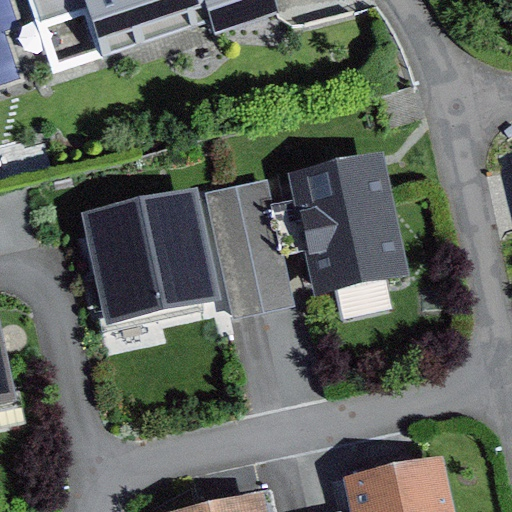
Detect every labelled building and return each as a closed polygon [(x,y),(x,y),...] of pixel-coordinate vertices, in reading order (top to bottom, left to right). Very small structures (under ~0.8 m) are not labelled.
[(84,0),(106,55),(205,17),(217,47),(279,24),(269,0),(84,0)] [(399,284),(373,167),(289,185),(315,302),(399,284)] [(271,197),(238,204),(264,316),(297,309),(271,197)] [(192,199),(78,224),(102,333),(215,309),(192,199)] [(238,204),(206,212),(232,324),(264,316),(238,204)] [(0,419),(12,417),(0,362),(0,419)] [(446,511),(438,470),(341,490),(345,511),(446,511)]
